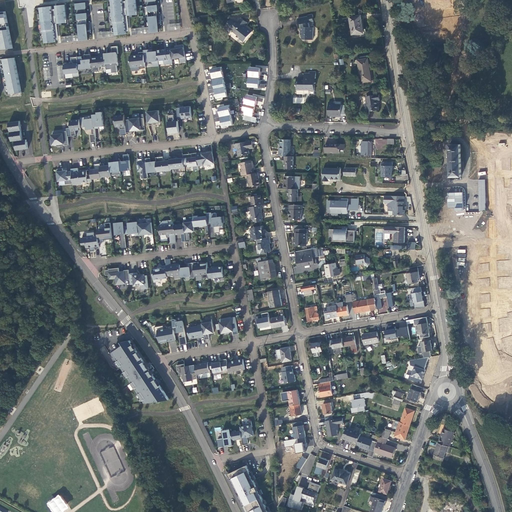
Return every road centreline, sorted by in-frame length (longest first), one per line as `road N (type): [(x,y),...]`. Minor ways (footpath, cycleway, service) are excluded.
road 1 (residential): [(0,54),(188,32),(214,138)]
road 2 (residential): [(81,264),(235,246),(252,343)]
road 3 (residential): [(299,334),(265,128)]
road 4 (residential): [(214,138),(10,162)]
road 5 (residential): [(408,473),(319,443),(299,334)]
road 6 (residential): [(252,343),(271,450),(211,461)]
road 7 (residential): [(408,131),(265,128)]
road 8 (residential): [(439,308),(299,334)]
road 9 (secondary): [(387,0),(408,131)]
road 10 (secondary): [(417,185),(439,308)]
road 11 (residential): [(81,264),(10,162)]
road 12 (secondary): [(453,398),(499,511)]
road 13 (residential): [(493,293),(490,172)]
road 14 (residential): [(156,359),(81,264)]
